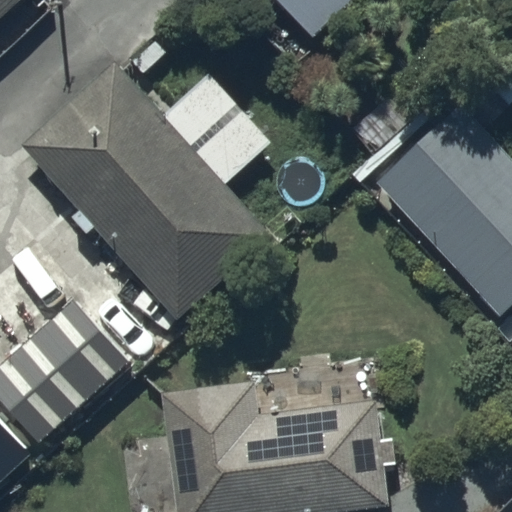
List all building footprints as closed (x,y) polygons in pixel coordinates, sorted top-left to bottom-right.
[(0,0),(0,8),(8,0),(0,0)] [(350,0),(286,0),(317,32),(350,0)] [(116,56),(24,133),(83,203),(75,210),(89,228),(98,221),(174,312),(273,229),(228,175),(276,134),(215,62),(160,108),(116,56)] [(511,145),(446,71),(359,145),(501,303),(511,293),(511,145)] [(9,206),(0,213),(0,283),(5,289),(0,294),(0,384),(45,433),(132,354),(71,288),(78,281),(9,206)] [(255,372),(164,384),(180,511),(265,511),(391,496),(386,459),(395,457),(392,429),(382,431),(378,393),(260,408),(255,372)]
